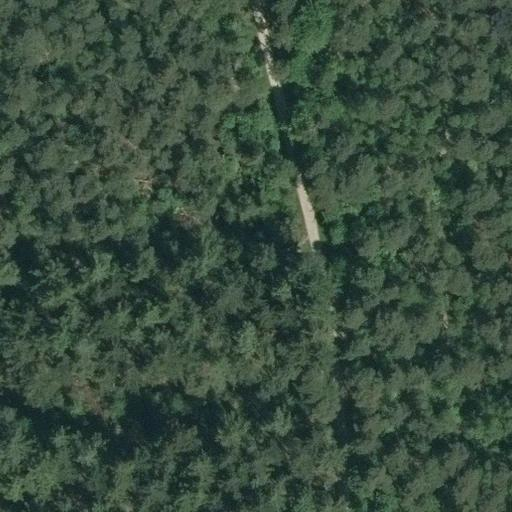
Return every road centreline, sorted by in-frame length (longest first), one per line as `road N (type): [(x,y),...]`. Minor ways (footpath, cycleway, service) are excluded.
road 1 (track): [(253,0),(331,333),(336,511)]
road 2 (track): [(0,280),(319,265)]
